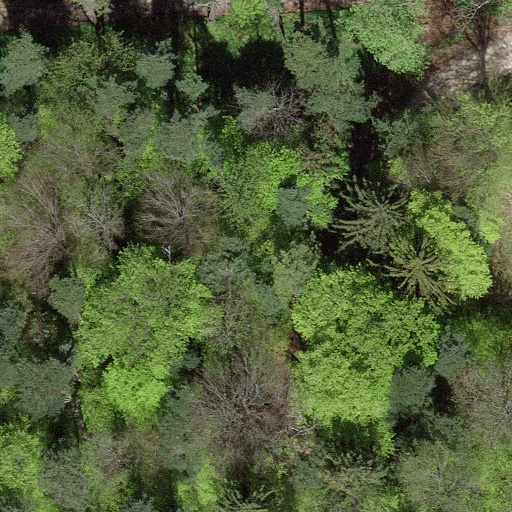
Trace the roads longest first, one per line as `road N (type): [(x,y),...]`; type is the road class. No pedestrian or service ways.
road 1 (track): [(511,43),(449,69),(374,183),(323,344),(295,511)]
road 2 (track): [(0,26),(201,0)]
